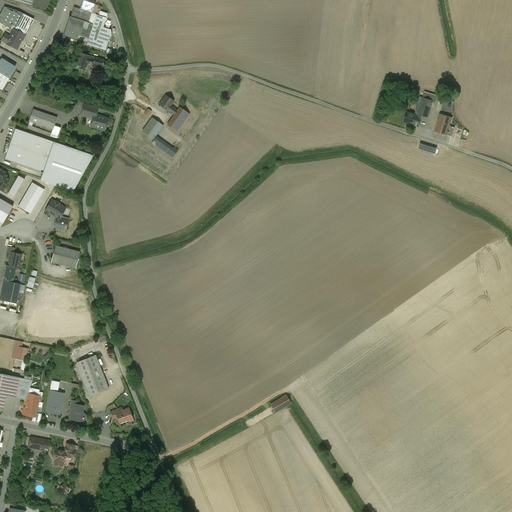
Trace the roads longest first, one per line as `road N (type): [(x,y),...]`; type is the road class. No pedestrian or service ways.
road 1 (unclassified): [(157,455),(96,300),(83,198),(110,140),(127,70)]
road 2 (unclassified): [(127,70),(220,67),(511,169)]
road 3 (residential): [(15,421),(157,455)]
road 4 (track): [(160,461),(282,390)]
road 5 (residential): [(0,124),(62,0)]
